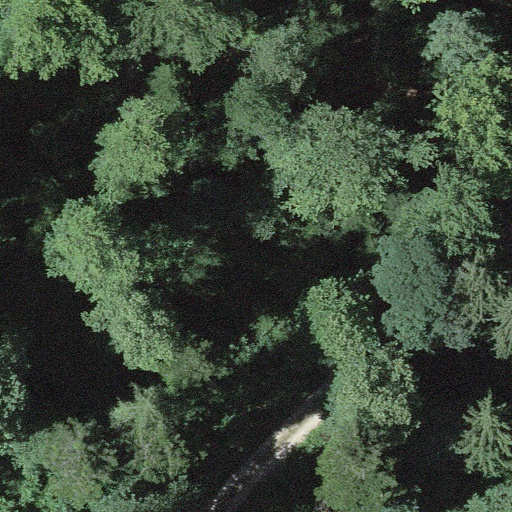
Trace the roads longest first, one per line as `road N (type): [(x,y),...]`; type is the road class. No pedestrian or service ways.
road 1 (track): [(45,511),(69,409),(191,119),(261,0)]
road 2 (track): [(214,511),(305,415),(511,245)]
